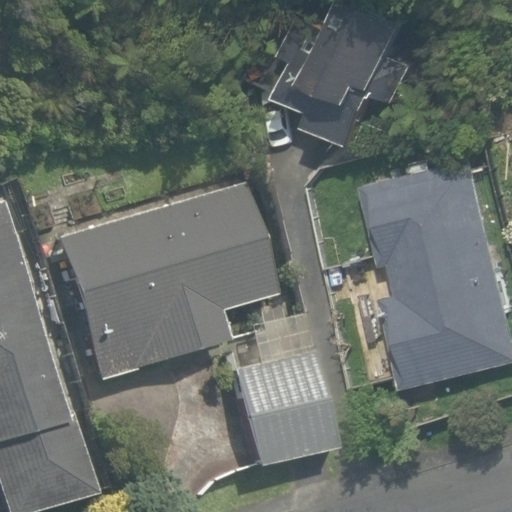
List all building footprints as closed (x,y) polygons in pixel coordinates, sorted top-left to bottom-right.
[(322,125),(370,142),(378,121),(406,131),(424,82),(411,78),(418,60),(402,54),(416,17),(371,0),(347,0),(338,25),(308,14),(293,54),(307,59),(294,94),(329,107),(322,125)] [(246,15),(254,25),(268,12),(260,3),(246,15)] [(386,297),(408,387),(511,360),(511,302),(476,158),(365,186),(385,266),(393,264),(401,293),(386,297)] [(49,238),(91,379),(223,340),(214,310),(268,294),(235,183),(49,238)] [(0,511),(25,511),(28,511),(90,494),(69,420),(61,422),(0,206),(0,511)] [(294,352),(285,312),(240,322),(249,362),(294,352)] [(244,470),(331,452),(311,354),(223,372),(244,470)] [(156,383),(81,408),(111,497),(185,473),(156,383)]
